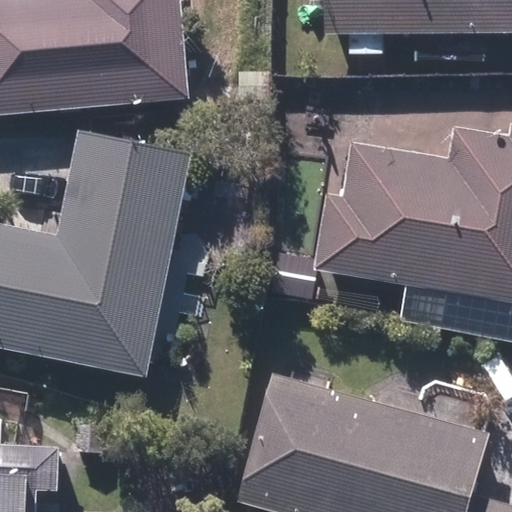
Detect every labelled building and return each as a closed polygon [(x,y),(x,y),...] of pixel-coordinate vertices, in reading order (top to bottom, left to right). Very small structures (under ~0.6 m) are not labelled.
[(0,0),(0,118),(203,102),(194,0),(0,0)] [(351,57),(392,56),(392,34),(511,34),(511,0),(338,0),(339,33),(352,33),(351,57)] [(325,274),(511,303),(511,140),(464,133),(460,161),(364,146),(356,201),(338,197),(328,270),(297,265),(293,290),(321,295),(325,274)] [(0,348),(162,381),(206,160),(93,137),(72,240),(0,226),(0,348)] [(511,511),(511,506),(488,500),(505,438),(286,379),(251,508),(265,511),(511,511)] [(80,428),(81,453),(112,452),(112,429),(80,428)] [(0,511),(49,511),(51,483),(72,483),(73,450),(0,446),(0,511)]
